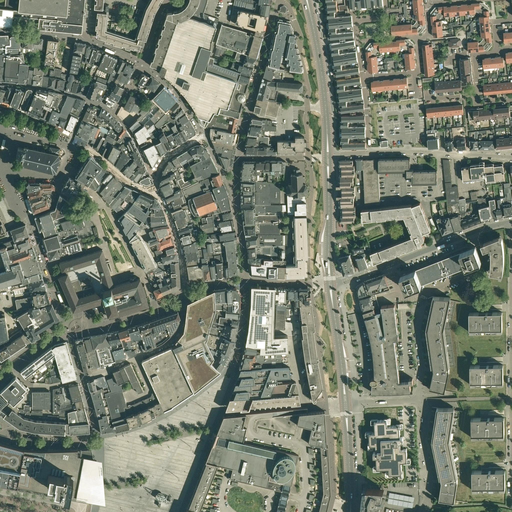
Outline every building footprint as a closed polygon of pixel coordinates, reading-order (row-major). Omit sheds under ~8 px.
[(5,0),(5,3),(5,5),(0,5),(0,4),(0,25),(6,27),(8,25),(14,26),(15,18),(39,20),(38,28),(82,33),(84,0),(5,0)] [(94,0),(94,9),(102,10),(103,0),(94,0)] [(149,0),(147,4),(145,9),(135,39),(106,30),(108,13),(99,12),(96,37),(105,40),(105,41),(129,49),(130,48),(139,51),(140,47),(140,46),(141,44),(143,45),(144,40),(146,41),(155,12),(161,0),(149,0)] [(181,9),(177,11),(174,12),(173,11),(173,12),(170,12),(167,13),(154,52),(150,65),(158,68),(160,68),(161,65),(162,64),(162,62),(164,56),(176,21),(181,20),(185,19),(189,16),(192,14),(195,11),(198,5),(199,0),(188,0),(189,0),(188,3),(187,3),(184,7),(185,7),(182,10),(181,9)] [(234,0),(233,7),(268,15),(268,13),(268,14),(268,13),(268,11),(269,11),(268,11),(269,9),(270,3),(270,2),(270,1),(270,0),(234,0)] [(326,4),(326,5),(326,7),(326,12),(328,12),(328,18),(327,18),(328,28),(329,28),(330,34),(328,34),(329,39),(339,38),(340,38),(344,38),(345,38),(354,37),(354,36),(354,35),(354,31),(349,32),(347,32),(343,32),(340,33),(337,33),(336,27),(339,27),(344,26),(346,26),(348,26),(353,26),(352,16),(351,16),(349,16),(348,7),(347,0),(344,0),(345,5),(339,5),(339,11),(345,10),(346,14),(346,16),(343,16),(338,17),(335,17),(335,11),(336,11),(338,11),(337,6),(337,4),(336,3),(334,3),(334,1),(327,1),(327,4),(326,4)] [(361,0),(356,1),(355,0),(350,0),(351,10),(356,9),(356,8),(362,8),(362,9),(367,8),(366,0),(361,0)] [(366,0),(367,8),(372,8),(372,7),(378,6),(378,7),(384,7),(382,0),(366,0)] [(478,3),(475,3),(476,13),(476,12),(478,12),(479,13),(486,5),(483,3),(480,3),(478,3)] [(489,7),(486,5),(479,13),(481,14),(481,16),(480,16),(480,17),(489,16),(489,13),(489,12),(489,11),(489,7)] [(445,16),(444,6),(435,7),(433,10),(441,17),(443,15),(445,15),(445,16)] [(262,32),(263,29),(264,29),(268,16),(268,15),(233,7),(230,22),(255,30),(262,32)] [(431,12),(432,21),(442,20),(440,20),(440,18),(441,17),(433,10),(431,12)] [(165,75),(172,82),(174,83),(176,85),(183,93),(185,96),(191,105),(193,107),(198,116),(201,117),(202,118),(202,119),(203,120),(203,121),(204,122),(205,122),(203,126),(205,127),(212,116),(214,112),(219,113),(221,106),(240,111),(242,103),(242,100),(243,99),(243,98),(244,98),(244,97),(244,96),(243,95),(245,92),(247,84),(229,78),(207,70),(203,69),(210,48),(211,41),(219,19),(200,13),(195,11),(192,14),(189,16),(185,19),(181,20),(176,21),(164,56),(162,62),(162,64),(161,65),(160,68),(159,71),(165,75)] [(416,21),(415,23),(424,30),(426,27),(425,24),(425,19),(415,20),(416,19),(416,21)] [(289,70),(301,71),(302,65),(300,65),(301,59),(298,58),(299,53),(296,52),(297,47),(295,46),(296,41),(295,38),(294,37),(294,35),(291,34),(292,29),(290,23),(288,22),(278,20),(276,26),(277,26),(277,27),(276,31),(275,31),(274,34),(273,41),(271,47),(270,47),(269,55),(268,59),(269,59),(268,65),(278,68),(280,61),(290,64),(289,70)] [(412,24),(413,34),(419,33),(422,33),(424,30),(415,23),(414,25),(412,25),(412,24)] [(262,37),(261,36),(262,32),(255,30),(254,33),(250,32),(250,33),(223,25),(222,24),(216,44),(217,44),(226,47),(256,58),(257,55),(256,54),(260,40),(261,40),(262,37)] [(0,80),(6,81),(24,83),(26,83),(28,64),(24,64),(24,60),(23,57),(23,56),(23,54),(22,53),(22,52),(21,51),(20,51),(20,42),(19,42),(18,37),(17,37),(17,36),(11,36),(10,37),(9,36),(8,36),(8,35),(0,35),(0,80)] [(492,39),(491,36),(482,37),(483,37),(483,39),(482,41),(490,47),(492,45),(492,41),(492,39)] [(23,37),(18,37),(19,42),(20,42),(20,51),(21,51),(22,52),(26,52),(31,52),(31,48),(32,48),(32,38),(23,37)] [(35,48),(35,47),(37,47),(37,49),(41,49),(43,39),(36,38),(33,38),(32,38),(32,48),(31,48),(31,52),(35,52),(35,48)] [(459,38),(450,39),(451,41),(449,41),(449,46),(451,46),(451,47),(460,47),(460,45),(462,45),(461,40),(459,40),(459,38)] [(58,41),(54,40),(48,39),(46,53),(44,66),(54,67),(55,58),(58,41)] [(403,40),(400,40),(401,50),(401,48),(403,48),(404,50),(411,41),(408,39),(405,39),(403,40)] [(360,72),(359,67),(342,70),(341,64),(358,61),(356,51),(340,53),(339,48),(356,45),(355,43),(355,41),(355,40),(330,44),(330,49),(332,49),(333,55),(331,55),(333,65),(334,65),(335,71),(334,71),(335,76),(342,75),(352,74),(360,72)] [(414,44),(411,41),(404,50),(406,51),(406,53),(405,53),(415,52),(414,49),(414,47),(414,44)] [(482,51),(484,50),(488,50),(490,47),(482,41),(481,42),(478,42),(478,41),(479,51),(482,51)] [(86,44),(75,42),(73,51),(69,72),(78,75),(81,63),(82,62),(83,57),(86,45),(86,44)] [(371,43),(368,46),(377,52),(378,51),(380,50),(380,52),(379,42),(371,43)] [(220,53),(224,55),(226,48),(217,44),(216,48),(217,48),(215,55),(219,56),(220,53)] [(83,57),(82,62),(84,63),(85,62),(87,63),(88,61),(92,47),(86,45),(83,57)] [(366,48),(367,57),(377,56),(376,56),(375,54),(377,52),(368,46),(366,48)] [(91,62),(90,64),(93,64),(94,60),(98,49),(97,48),(96,48),(93,47),(92,47),(88,61),(91,62)] [(96,64),(99,65),(100,62),(104,53),(104,52),(100,50),(98,49),(94,60),(93,64),(95,65),(96,64)] [(100,62),(99,65),(98,66),(112,72),(116,62),(118,58),(115,56),(104,52),(104,53),(100,62)] [(256,59),(246,55),(238,52),(237,55),(236,60),(253,67),(256,59)] [(229,78),(247,84),(248,84),(247,83),(248,82),(247,82),(249,76),(250,76),(240,72),(224,66),(213,63),(213,58),(210,56),(208,62),(207,70),(229,78)] [(462,80),(461,80),(462,86),(473,84),(471,57),(466,58),(466,59),(460,60),(462,80)] [(110,80),(114,82),(125,62),(119,59),(118,58),(116,62),(112,72),(107,82),(108,83),(110,80)] [(121,82),(130,65),(130,64),(129,64),(125,62),(120,72),(114,82),(117,84),(118,82),(120,83),(121,82)] [(233,62),(232,65),(250,71),(250,70),(252,71),(253,67),(243,64),(242,66),(233,62)] [(225,63),(224,66),(240,72),(250,76),(251,73),(250,72),(250,71),(232,65),(232,66),(225,63)] [(130,65),(121,82),(126,84),(134,69),(134,68),(134,66),(133,66),(130,65)] [(266,65),(264,70),(262,78),(266,79),(271,80),(283,81),(284,69),(278,68),(268,65),(266,65)] [(42,85),(44,69),(44,67),(34,66),(33,75),(32,84),(35,84),(42,85)] [(60,73),(60,72),(61,69),(54,68),(54,71),(50,70),(49,76),(48,86),(54,87),(56,77),(50,77),(51,75),(53,76),(54,75),(54,72),(60,73)] [(57,74),(56,77),(54,87),(62,89),(64,88),(67,72),(61,72),(61,75),(57,74)] [(141,74),(137,82),(139,83),(137,87),(141,90),(149,77),(149,76),(147,75),(146,75),(145,75),(143,73),(141,74)] [(65,90),(71,91),(73,82),(74,79),(75,75),(73,74),(69,74),(67,81),(65,90)] [(80,77),(75,75),(74,79),(73,82),(71,91),(76,93),(78,84),(79,82),(80,77)] [(144,89),(146,91),(155,79),(154,79),(155,78),(154,78),(151,76),(151,75),(150,76),(151,76),(150,77),(145,84),(142,88),(144,89)] [(344,84),(361,82),(361,77),(353,78),(343,79),(335,80),(336,85),(337,85),(338,91),(337,91),(338,101),(340,101),(340,107),(339,107),(340,112),(349,111),(357,110),(365,109),(364,104),(347,106),(347,100),(363,98),(362,88),(345,90),(344,84)] [(301,84),(272,81),(266,79),(262,78),(260,86),(269,88),(276,89),(278,89),(301,91),(301,84)] [(86,96),(91,84),(92,81),(90,80),(86,79),(84,85),(80,83),(76,93),(84,95),(86,96)] [(156,79),(155,79),(146,91),(149,92),(148,94),(151,96),(155,92),(154,91),(155,89),(159,84),(160,83),(160,82),(157,80),(156,80),(155,80),(156,79)] [(117,84),(114,82),(110,80),(108,83),(109,83),(107,88),(120,95),(124,88),(119,85),(117,84)] [(86,96),(87,96),(94,99),(94,98),(100,101),(103,94),(105,88),(106,87),(106,85),(97,81),(96,83),(94,82),(91,84),(86,96)] [(15,86),(15,87),(15,89),(10,103),(18,107),(26,88),(15,86)] [(276,89),(269,88),(260,86),(256,98),(267,100),(275,101),(278,89),(276,89)] [(14,89),(7,87),(2,101),(9,103),(14,89)] [(120,95),(107,88),(106,87),(105,88),(110,91),(110,92),(108,91),(107,92),(106,91),(104,94),(117,101),(120,95)] [(18,107),(24,110),(25,110),(34,89),(26,88),(18,107)] [(164,88),(159,92),(147,106),(144,108),(139,112),(141,115),(147,122),(150,120),(154,123),(174,103),(176,101),(171,96),(169,93),(164,88)] [(39,116),(43,104),(48,91),(36,89),(27,111),(30,112),(29,113),(36,116),(36,115),(39,116)] [(47,120),(52,107),(54,101),(58,93),(48,91),(43,104),(44,104),(39,116),(47,120)] [(55,123),(56,123),(67,95),(58,93),(54,101),(52,107),(47,120),(55,123)] [(117,101),(104,94),(103,94),(100,101),(104,102),(112,107),(114,107),(117,101)] [(67,95),(56,123),(64,127),(69,113),(70,113),(70,112),(76,98),(67,95)] [(130,126),(139,117),(141,115),(139,112),(144,108),(147,106),(136,97),(130,95),(123,108),(120,115),(130,126)] [(81,111),(85,101),(76,98),(70,112),(70,113),(79,116),(81,111)] [(276,117),(278,109),(279,102),(275,101),(267,100),(267,101),(256,99),(253,113),(257,114),(264,116),(265,114),(272,116),(276,117)] [(170,117),(172,116),(174,112),(181,106),(177,101),(174,104),(159,120),(162,123),(168,116),(170,117)] [(511,105),(468,109),(469,120),(510,116),(510,110),(511,109),(511,137),(497,139),(497,145),(496,145),(496,150),(498,150),(501,150),(511,148),(511,105)] [(94,126),(98,118),(101,109),(94,106),(93,108),(88,106),(76,132),(77,133),(77,132),(81,134),(80,136),(88,140),(94,126)] [(176,119),(178,118),(185,113),(181,106),(174,112),(172,116),(170,117),(169,118),(170,121),(171,122),(173,121),(175,120),(176,119)] [(217,115),(216,117),(232,121),(231,122),(237,123),(238,118),(240,111),(221,106),(219,113),(224,114),(223,116),(217,115)] [(110,115),(108,113),(108,112),(102,108),(101,109),(98,118),(104,121),(109,125),(112,128),(113,127),(117,121),(110,115)] [(79,116),(70,113),(64,128),(71,131),(73,130),(76,124),(79,116)] [(178,118),(183,126),(190,121),(185,113),(178,118)] [(142,126),(144,125),(147,122),(141,115),(139,117),(130,126),(129,127),(133,133),(134,132),(142,126)] [(341,148),(366,148),(366,142),(349,143),(349,137),(366,137),(365,126),(349,126),(348,121),(365,121),(365,115),(357,115),(349,115),(340,115),(340,121),(341,121),(341,127),(340,127),(340,137),(342,137),(342,143),(341,143),(341,148)] [(216,117),(212,116),(205,127),(210,128),(210,129),(210,130),(210,132),(211,127),(235,133),(237,123),(231,122),(232,121),(216,117)] [(94,126),(88,140),(94,143),(100,128),(103,120),(98,118),(94,126)] [(178,118),(176,119),(175,120),(173,121),(178,131),(183,140),(188,138),(189,137),(184,129),(183,126),(178,118)] [(261,125),(271,126),(271,121),(262,120),(256,118),(252,118),(251,118),(250,123),(250,124),(261,125)] [(119,131),(123,126),(117,121),(113,127),(119,131)] [(173,121),(171,122),(170,121),(166,123),(171,133),(173,135),(178,144),(183,140),(178,131),(173,121)] [(195,131),(190,122),(183,126),(184,129),(189,137),(195,134),(195,131)] [(161,127),(163,130),(172,147),(177,144),(178,144),(173,135),(171,133),(166,123),(162,126),(161,127)] [(143,132),(136,138),(139,143),(148,138),(149,138),(149,137),(148,137),(146,134),(149,133),(156,129),(154,124),(143,132)] [(249,126),(248,129),(264,131),(267,132),(267,131),(276,131),(276,127),(271,126),(261,125),(250,124),(249,126)] [(146,127),(144,125),(142,126),(134,132),(136,138),(143,132),(142,130),(146,127)] [(126,130),(123,126),(119,131),(118,132),(117,134),(120,137),(126,130)] [(172,147),(163,130),(161,127),(156,130),(158,134),(163,142),(166,148),(167,150),(172,147)] [(210,138),(211,138),(216,139),(221,140),(221,141),(233,144),(235,133),(211,127),(210,132),(210,133),(210,134),(210,135),(210,137),(210,138)] [(110,128),(106,134),(99,152),(105,157),(113,139),(117,134),(110,128)] [(149,133),(151,137),(153,142),(154,143),(158,151),(160,156),(160,155),(162,153),(163,153),(165,151),(165,152),(167,150),(166,148),(163,142),(158,134),(156,130),(156,129),(149,133)] [(427,130),(427,139),(428,149),(439,148),(438,138),(434,139),(434,132),(438,132),(437,129),(427,130)] [(96,150),(99,152),(106,134),(99,130),(94,143),(93,145),(93,147),(96,150)] [(126,130),(120,137),(119,138),(117,141),(120,144),(123,141),(124,143),(125,142),(131,137),(126,130)] [(445,141),(446,147),(446,150),(453,150),(452,147),(454,147),(453,143),(452,140),(454,140),(453,134),(451,134),(451,139),(449,139),(449,140),(445,141)] [(247,135),(245,144),(267,145),(268,137),(263,137),(247,135)] [(295,150),(304,150),(306,145),(306,141),(304,141),(304,136),(295,136),(295,141),(277,141),(277,146),(277,154),(295,154),(295,150)] [(137,163),(140,166),(141,167),(144,164),(140,156),(133,142),(131,137),(125,142),(129,149),(132,156),(132,157),(133,159),(137,163)] [(148,138),(139,143),(141,148),(149,144),(153,142),(151,137),(149,138),(148,138)] [(232,149),(233,144),(221,141),(221,140),(216,139),(211,138),(211,139),(214,145),(217,146),(232,149)] [(105,157),(109,160),(117,146),(114,145),(116,141),(113,139),(105,157)] [(120,147),(122,149),(121,150),(114,164),(120,170),(131,157),(132,157),(132,156),(129,149),(125,142),(124,143),(121,145),(120,147)] [(158,151),(154,143),(142,149),(151,167),(152,167),(153,167),(154,166),(154,165),(155,163),(156,161),(157,160),(158,158),(159,158),(159,157),(160,156),(158,151)] [(197,156),(200,156),(205,148),(205,147),(202,146),(200,145),(197,145),(196,145),(197,156)] [(216,151),(218,155),(230,157),(232,149),(217,146),(214,145),(214,146),(216,151)] [(244,152),(245,154),(246,154),(249,154),(254,154),(256,154),(257,148),(258,148),(258,147),(259,147),(260,145),(245,145),(244,152)] [(59,154),(58,153),(59,150),(60,149),(59,149),(50,147),(49,147),(49,148),(48,152),(44,152),(44,150),(43,150),(43,151),(37,150),(38,149),(37,148),(36,150),(33,149),(34,148),(33,147),(32,149),(28,148),(28,146),(27,146),(27,148),(24,147),(24,149),(18,148),(17,155),(23,156),(23,158),(22,164),(20,165),(21,166),(22,165),(30,167),(30,169),(31,169),(31,167),(39,169),(39,171),(40,171),(40,169),(48,171),(47,173),(48,173),(49,172),(52,172),(53,174),(54,174),(53,172),(55,171),(56,172),(57,172),(56,171),(57,165),(59,166),(59,165),(57,164),(59,159),(60,159),(60,158),(59,158),(58,155),(59,154)] [(117,146),(109,160),(113,163),(120,149),(117,146)] [(262,146),(262,148),(258,148),(257,148),(256,154),(257,154),(262,154),(266,154),(266,146),(262,146)] [(276,150),(276,149),(273,149),(273,147),(269,147),(269,146),(266,146),(266,154),(267,154),(270,154),(275,154),(276,154),(276,150)] [(205,148),(200,156),(201,159),(210,154),(209,153),(206,148),(205,148)] [(210,154),(201,159),(196,161),(194,157),(189,149),(177,156),(184,169),(186,172),(191,169),(189,166),(190,165),(193,171),(192,172),(193,174),(194,174),(195,176),(192,178),(194,182),(218,171),(213,161),(210,154)] [(230,158),(230,157),(218,155),(223,168),(224,168),(225,169),(227,168),(228,168),(228,167),(230,158)] [(97,190),(100,192),(106,185),(113,176),(102,167),(99,171),(98,170),(101,166),(90,157),(90,156),(89,156),(89,157),(88,157),(76,176),(86,183),(86,184),(95,189),(99,183),(100,184),(97,190)] [(184,169),(177,156),(172,159),(178,169),(180,172),(181,174),(186,172),(184,169)] [(121,170),(128,176),(134,169),(137,168),(140,166),(137,163),(133,159),(132,157),(121,170)] [(173,175),(174,177),(176,177),(179,183),(181,188),(191,183),(189,179),(184,182),(181,177),(176,167),(171,159),(170,160),(168,162),(166,164),(165,166),(164,166),(163,168),(162,171),(161,173),(161,176),(160,177),(160,178),(172,172),(173,175)] [(363,160),(364,180),(365,204),(380,204),(377,159),(363,160)] [(407,176),(413,176),(414,182),(437,181),(437,173),(437,170),(414,171),(414,169),(410,169),(410,159),(379,159),(379,170),(407,170),(407,176)] [(353,181),(353,179),(353,176),(355,176),(355,172),(355,171),(355,165),(353,165),(353,162),(353,160),(340,160),(340,161),(339,160),(339,166),(340,166),(340,176),(339,176),(339,185),(336,185),(337,188),(338,188),(341,188),(341,195),(337,195),(337,198),(339,198),(339,206),(341,206),(341,217),(340,217),(340,222),(342,222),(352,222),(352,220),(354,220),(354,217),(356,217),(356,206),(354,206),(354,203),(354,202),(354,197),(355,197),(355,186),(354,186),(353,181)] [(364,180),(363,160),(356,160),(356,169),(359,169),(360,180),(364,180)] [(446,187),(452,187),(449,160),(443,160),(446,187)] [(257,176),(257,175),(259,175),(259,174),(260,174),(260,171),(264,171),(264,161),(259,161),(258,161),(256,161),(255,161),(254,169),(257,169),(257,176)] [(282,161),(276,161),(277,176),(279,176),(279,170),(282,170),(282,172),(284,173),(285,161),(282,161)] [(471,166),(471,165),(471,166),(469,166),(469,168),(467,168),(467,166),(464,167),(465,168),(463,168),(462,167),(463,173),(464,173),(464,174),(463,175),(463,181),(486,178),(487,182),(505,180),(504,173),(502,173),(502,172),(504,171),(503,164),(503,165),(499,166),(498,164),(498,166),(494,166),(494,163),(494,165),(489,165),(489,164),(489,166),(485,166),(485,164),(482,165),(482,166),(480,166),(480,162),(480,165),(476,166),(476,164),(475,164),(476,166),(471,166)] [(149,173),(144,164),(141,167),(140,166),(137,168),(134,169),(128,176),(133,180),(136,181),(142,184),(146,185),(153,183),(149,173)] [(240,172),(240,173),(251,175),(251,174),(257,176),(257,169),(254,169),(252,168),(241,166),(241,167),(240,172)] [(287,214),(295,214),(294,209),(297,209),(297,203),(305,202),(305,195),(306,195),(306,194),(307,192),(308,193),(308,192),(307,186),(308,186),(308,185),(307,186),(305,184),(306,183),(305,183),(304,184),(304,176),(302,176),(302,174),(299,174),(299,169),(294,169),(294,174),(291,174),(291,183),(289,183),(289,184),(288,184),(288,185),(286,187),(286,186),(285,187),(286,187),(286,193),(288,195),(288,196),(289,195),(289,196),(287,196),(287,205),(287,214)] [(174,177),(173,175),(172,172),(160,178),(160,180),(160,184),(159,184),(160,184),(174,177)] [(221,177),(219,172),(215,173),(216,174),(213,175),(212,174),(207,176),(207,177),(182,188),(186,198),(200,192),(204,190),(202,185),(211,182),(212,183),(222,179),(221,177)] [(240,180),(243,180),(257,181),(257,176),(251,174),(251,175),(240,173),(240,180)] [(70,178),(65,185),(62,190),(68,194),(73,197),(76,193),(78,190),(81,191),(83,191),(84,189),(84,187),(86,184),(86,183),(76,176),(75,177),(73,180),(70,178)] [(113,176),(106,185),(100,192),(103,195),(102,196),(109,204),(113,199),(115,196),(116,195),(124,184),(121,182),(121,183),(114,177),(113,176)] [(172,186),(173,187),(179,184),(178,183),(179,183),(176,177),(160,185),(159,186),(162,191),(168,188),(172,186)] [(204,190),(223,183),(222,179),(212,183),(211,182),(202,185),(204,190)] [(275,182),(271,182),(268,182),(257,181),(243,180),(240,180),(241,189),(275,189),(275,184),(275,182)] [(34,190),(40,189),(40,183),(28,183),(26,185),(27,192),(34,190)] [(220,211),(227,209),(231,208),(228,196),(228,194),(227,193),(226,191),(225,188),(225,187),(224,187),(223,184),(224,184),(223,183),(205,191),(206,192),(189,199),(189,200),(189,202),(189,204),(189,205),(190,207),(190,208),(191,210),(191,211),(193,213),(194,214),(195,216),(200,214),(208,212),(208,214),(214,212),(220,211)] [(501,198),(501,200),(501,205),(502,205),(504,217),(511,214),(511,203),(510,189),(510,188),(510,187),(509,183),(504,183),(506,198),(501,198)] [(162,191),(164,196),(179,189),(181,188),(179,184),(173,187),(172,186),(168,188),(162,191)] [(280,184),(275,184),(275,189),(241,189),(241,198),(270,198),(270,203),(280,203),(280,184)] [(132,188),(124,185),(116,195),(115,196),(113,199),(109,204),(114,210),(121,202),(124,199),(132,188)] [(458,186),(452,187),(446,187),(447,196),(459,195),(458,186)] [(55,192),(55,189),(41,190),(40,189),(27,192),(28,198),(42,195),(43,195),(47,194),(55,192)] [(121,209),(125,212),(131,205),(140,192),(133,189),(124,199),(121,202),(122,202),(115,210),(116,212),(121,209)] [(181,189),(179,189),(164,196),(167,202),(184,195),(182,192),(181,189)] [(472,202),(478,201),(478,198),(477,198),(475,191),(470,192),(472,202)] [(42,195),(29,199),(31,205),(45,200),(47,200),(48,199),(52,198),(56,197),(55,192),(47,194),(43,195),(42,195)] [(146,216),(147,215),(148,214),(149,210),(147,209),(150,204),(153,198),(141,192),(131,205),(125,212),(124,212),(125,213),(122,216),(122,215),(121,216),(122,216),(121,217),(118,219),(120,221),(123,227),(122,227),(126,234),(127,233),(130,238),(135,232),(136,231),(142,223),(144,219),(146,216)] [(59,196),(55,210),(36,217),(35,217),(40,231),(40,230),(40,231),(43,230),(43,229),(55,225),(78,216),(77,214),(77,213),(76,213),(76,212),(75,212),(74,211),(74,210),(74,209),(73,209),(73,208),(72,208),(71,208),(71,209),(70,209),(69,209),(69,208),(68,208),(68,207),(69,206),(68,205),(69,203),(61,195),(60,195),(59,196)] [(180,203),(180,204),(186,201),(184,195),(167,202),(169,207),(180,203)] [(462,222),(461,214),(459,199),(459,195),(447,196),(448,212),(450,217),(454,231),(464,228),(462,222)] [(478,198),(478,201),(478,202),(480,215),(482,221),(484,221),(484,220),(486,219),(486,220),(489,220),(488,218),(491,217),(491,215),(490,210),(489,201),(489,199),(488,199),(488,198),(489,198),(489,197),(487,196),(485,199),(483,199),(483,197),(481,197),(481,198),(478,198)] [(55,200),(56,197),(52,198),(48,199),(47,200),(45,200),(31,205),(33,213),(49,208),(51,206),(50,202),(55,200)] [(154,208),(162,207),(161,206),(161,205),(161,204),(160,204),(160,203),(160,202),(159,202),(157,199),(156,200),(155,199),(154,198),(154,199),(153,198),(150,206),(151,207),(151,206),(154,208)] [(482,221),(480,215),(479,212),(473,214),(472,213),(471,210),(466,212),(466,204),(465,200),(465,198),(459,199),(461,214),(462,222),(464,228),(465,228),(470,226),(476,224),(477,223),(478,223),(480,222),(482,221)] [(495,199),(490,200),(491,211),(492,214),(493,217),(494,218),(498,218),(498,217),(497,211),(496,208),(495,199)] [(186,201),(180,204),(170,208),(172,213),(181,210),(188,207),(187,204),(186,201)] [(294,209),(295,214),(306,214),(305,202),(297,203),(297,209),(294,209)] [(431,230),(428,221),(420,202),(412,205),(412,204),(362,210),(363,220),(404,216),(413,236),(371,253),(373,264),(389,258),(389,257),(396,255),(422,244),(421,241),(422,241),(423,240),(424,240),(424,239),(425,239),(425,238),(425,237),(424,237),(425,236),(426,237),(427,237),(429,236),(427,231),(431,230)] [(258,215),(265,215),(279,215),(279,211),(282,211),(278,211),(278,209),(273,209),(273,205),(265,205),(254,205),(242,205),(241,205),(241,206),(242,215),(258,215)] [(150,214),(148,214),(147,215),(165,215),(162,207),(154,208),(154,209),(151,209),(151,214),(150,214)] [(191,213),(188,207),(181,210),(172,213),(174,219),(188,214),(191,213)] [(207,223),(210,222),(215,221),(216,221),(218,221),(232,218),(231,209),(220,211),(214,212),(208,214),(208,217),(201,218),(202,224),(207,223)] [(439,211),(439,212),(440,215),(439,215),(440,218),(437,219),(437,217),(435,218),(439,229),(441,229),(442,232),(442,233),(443,234),(444,234),(446,233),(448,232),(449,232),(450,233),(452,232),(452,231),(452,230),(453,230),(449,217),(444,218),(442,210),(439,211)] [(194,222),(193,219),(191,213),(188,214),(174,219),(177,228),(188,224),(194,222)] [(81,215),(78,216),(55,225),(43,229),(43,230),(40,231),(42,237),(58,232),(64,230),(65,230),(66,229),(68,229),(69,229),(70,229),(73,228),(73,226),(74,225),(75,224),(74,221),(76,221),(75,220),(80,219),(82,218),(81,215)] [(165,215),(147,215),(146,216),(144,219),(142,223),(136,231),(140,235),(141,234),(141,232),(140,232),(145,224),(148,228),(150,226),(154,226),(168,224),(165,215)] [(243,219),(243,225),(248,224),(248,226),(262,226),(262,227),(265,227),(280,227),(280,215),(279,215),(265,215),(258,215),(242,215),(243,219)] [(304,258),(305,258),(308,258),(307,255),(306,216),(294,216),(296,258),(297,265),(292,265),(285,265),(286,277),(304,276),(306,274),(306,268),(306,265),(307,265),(307,262),(304,261),(304,258)] [(75,229),(76,228),(77,230),(85,227),(84,224),(82,218),(80,219),(75,220),(76,221),(74,221),(75,224),(74,225),(75,228),(75,229)] [(202,224),(200,224),(200,229),(201,229),(210,227),(213,227),(221,225),(233,223),(232,218),(218,221),(216,221),(215,221),(210,222),(207,223),(202,224)] [(196,228),(195,225),(194,222),(188,224),(177,228),(177,229),(179,234),(196,228)] [(233,223),(221,225),(213,227),(210,227),(201,229),(202,233),(234,228),(233,223)] [(21,238),(24,237),(29,235),(25,224),(25,225),(11,230),(5,232),(6,236),(10,235),(11,238),(14,237),(14,238),(3,243),(2,243),(3,246),(22,240),(21,238)] [(182,244),(182,245),(193,242),(202,240),(200,229),(200,224),(198,225),(195,225),(196,228),(179,234),(181,240),(182,244)] [(243,225),(245,234),(261,234),(280,234),(280,227),(265,227),(262,227),(262,226),(248,226),(248,224),(243,225)] [(43,240),(44,244),(60,239),(69,236),(73,234),(74,234),(73,231),(73,229),(75,228),(74,225),(73,226),(73,228),(70,229),(69,229),(68,229),(66,229),(65,230),(64,230),(58,232),(42,237),(43,240)] [(159,226),(157,227),(153,228),(154,230),(149,232),(150,235),(152,238),(156,236),(157,238),(158,240),(171,234),(168,225),(159,226)] [(222,233),(219,234),(219,232),(208,234),(209,238),(235,234),(234,229),(222,231),(222,233)] [(146,272),(150,269),(157,266),(142,238),(140,239),(138,236),(140,235),(137,232),(136,231),(130,238),(129,239),(129,240),(130,240),(131,240),(132,240),(133,242),(131,243),(146,272)] [(174,244),(171,234),(158,240),(157,238),(148,241),(149,243),(151,246),(156,243),(157,246),(152,248),(154,251),(155,251),(174,244)] [(209,238),(206,238),(207,239),(203,240),(203,244),(205,243),(208,243),(212,243),(222,241),(234,239),(236,239),(235,234),(209,238)] [(247,247),(259,245),(260,245),(268,245),(277,245),(280,245),(287,245),(288,235),(280,234),(261,234),(245,234),(247,247)] [(0,248),(5,266),(7,270),(0,272),(0,285),(4,284),(23,279),(23,281),(42,277),(37,261),(37,260),(37,259),(36,258),(33,247),(29,235),(24,237),(24,239),(22,240),(3,246),(0,247),(0,248),(0,249),(0,248)] [(77,236),(68,239),(68,237),(69,237),(69,236),(60,239),(44,244),(46,251),(66,245),(66,244),(79,240),(77,236)] [(490,269),(490,273),(502,276),(503,273),(503,271),(503,268),(504,266),(504,263),(504,261),(504,257),(504,255),(504,252),(503,250),(503,247),(503,245),(503,243),(502,239),(500,239),(500,237),(481,244),(483,251),(491,248),(491,249),(490,249),(489,250),(489,251),(490,251),(490,252),(491,252),(491,253),(491,259),(491,265),(491,266),(490,266),(489,266),(489,267),(489,268),(490,268),(490,269)] [(212,243),(213,255),(218,255),(218,256),(220,255),(221,261),(222,261),(227,261),(228,275),(229,275),(235,274),(237,271),(235,252),(235,247),(234,239),(222,241),(212,243)] [(200,249),(202,249),(203,248),(202,244),(202,240),(193,242),(182,245),(183,245),(184,253),(200,249)] [(78,251),(82,250),(79,242),(76,244),(66,246),(68,254),(72,253),(76,252),(76,251),(77,251),(78,251)] [(204,257),(201,258),(202,263),(205,280),(210,279),(205,243),(203,244),(202,244),(203,248),(202,249),(204,257)] [(208,243),(205,243),(210,279),(211,278),(217,277),(213,255),(212,243),(208,243)] [(176,252),(174,244),(155,251),(157,255),(163,253),(162,251),(165,251),(166,254),(176,252)] [(353,248),(351,248),(352,253),(352,254),(357,252),(358,258),(356,259),(359,270),(360,270),(363,269),(365,269),(368,267),(368,266),(366,261),(367,261),(370,252),(368,244),(353,248)] [(65,255),(64,251),(63,246),(60,247),(47,251),(49,259),(62,256),(63,255),(64,255),(65,255)] [(407,291),(411,289),(418,286),(422,285),(423,284),(423,285),(424,284),(430,281),(430,282),(432,281),(431,281),(466,267),(481,262),(477,251),(477,250),(477,249),(477,250),(475,247),(476,247),(475,246),(460,253),(416,270),(400,276),(401,276),(407,291)] [(106,263),(106,262),(106,261),(104,255),(102,249),(59,263),(62,272),(63,271),(64,274),(59,277),(73,311),(98,303),(98,304),(99,303),(100,302),(101,302),(102,302),(104,308),(105,310),(106,312),(107,315),(108,315),(109,315),(109,316),(109,317),(148,305),(147,301),(145,296),(148,296),(146,289),(144,284),(142,285),(140,278),(136,279),(136,277),(130,278),(131,281),(114,286),(110,273),(107,264),(106,264),(106,263),(107,263),(106,263)] [(204,257),(202,249),(200,249),(184,253),(185,257),(186,260),(201,258),(204,257)] [(248,258),(260,258),(264,258),(269,258),(277,259),(277,249),(272,249),(259,249),(255,249),(254,249),(254,251),(247,251),(248,257),(248,258)] [(260,264),(248,263),(248,264),(249,267),(249,268),(250,272),(249,272),(249,273),(250,273),(251,274),(251,275),(252,275),(256,275),(257,275),(257,276),(257,275),(259,275),(258,276),(259,276),(260,276),(260,275),(263,276),(265,276),(266,276),(266,277),(267,277),(268,277),(268,276),(275,277),(276,277),(277,277),(278,277),(281,277),(282,277),(283,277),(285,277),(285,259),(284,259),(285,250),(279,250),(279,259),(277,259),(269,258),(264,258),(263,262),(260,262),(260,264)] [(157,257),(159,265),(164,264),(178,261),(178,260),(176,252),(166,254),(163,255),(158,257),(157,257)] [(223,276),(222,261),(221,261),(220,255),(218,256),(218,255),(213,255),(217,277),(223,276)] [(339,258),(344,275),(355,272),(349,255),(339,258)] [(178,261),(164,264),(165,271),(179,269),(178,261)] [(205,280),(202,263),(198,264),(198,263),(188,265),(186,265),(187,267),(188,272),(189,282),(192,282),(192,281),(198,280),(198,281),(204,280),(205,280)] [(171,290),(166,278),(165,275),(166,275),(165,271),(164,264),(159,265),(157,267),(153,269),(154,271),(157,280),(163,294),(171,290)] [(165,275),(166,278),(168,278),(169,279),(170,278),(172,277),(179,276),(179,270),(179,269),(165,271),(166,275),(165,275)] [(148,274),(147,274),(150,281),(156,296),(156,297),(157,296),(162,294),(163,294),(157,280),(154,271),(148,274)] [(388,286),(384,274),(379,276),(375,278),(370,279),(374,288),(378,287),(378,288),(383,287),(383,288),(388,286)] [(180,286),(179,276),(172,277),(170,278),(169,279),(168,278),(166,278),(171,290),(180,286)] [(46,289),(42,277),(23,281),(20,282),(21,285),(21,289),(14,290),(15,294),(31,292),(46,289)] [(368,292),(369,295),(371,295),(372,295),(371,290),(374,288),(370,279),(365,281),(368,292)] [(359,297),(368,294),(364,282),(361,283),(359,285),(358,285),(357,286),(358,287),(357,290),(358,293),(358,296),(359,297)] [(288,336),(273,336),(274,312),(274,308),(274,305),(275,288),(274,288),(268,288),(268,287),(267,288),(267,287),(266,287),(266,288),(260,287),(257,287),(254,287),(253,287),(252,287),(252,288),(251,288),(251,289),(251,299),(250,304),(251,304),(250,304),(251,304),(250,312),(250,313),(249,320),(249,321),(248,329),(248,330),(247,336),(246,338),(247,338),(246,344),(245,343),(245,344),(246,344),(255,346),(260,346),(260,352),(264,353),(281,352),(288,352),(288,336)] [(310,300),(309,291),(310,291),(310,290),(310,289),(310,288),(309,288),(309,287),(307,288),(298,288),(299,311),(299,315),(299,317),(300,319),(301,319),(302,323),(313,321),(310,300)] [(226,288),(214,290),(215,309),(239,311),(240,296),(239,293),(237,290),(235,288),(232,288),(231,288),(226,288)] [(286,298),(286,288),(276,288),(275,288),(274,305),(274,308),(274,312),(276,312),(275,329),(284,329),(285,317),(286,309),(286,307),(286,298)] [(296,311),(299,311),(298,288),(286,288),(286,298),(286,307),(286,309),(285,317),(289,317),(289,308),(294,308),(294,313),(296,313),(296,311)] [(50,303),(46,289),(31,292),(32,297),(16,300),(17,308),(50,303)] [(208,335),(208,333),(208,331),(210,326),(211,321),(213,315),(215,309),(214,290),(208,294),(207,293),(194,301),(187,305),(185,330),(175,343),(172,345),(173,347),(188,381),(192,389),(192,390),(193,391),(193,392),(194,392),(199,388),(204,384),(204,383),(209,380),(210,379),(214,376),(215,375),(220,371),(220,370),(213,364),(210,362),(214,358),(211,351),(207,344),(206,340),(207,339),(207,338),(208,335)] [(375,294),(372,295),(371,295),(371,296),(359,299),(361,306),(363,310),(374,307),(374,308),(377,307),(377,304),(378,304),(375,294)] [(445,393),(445,390),(449,371),(449,367),(450,367),(444,330),(451,300),(450,300),(450,298),(435,297),(433,296),(428,299),(433,297),(431,303),(426,329),(431,368),(433,368),(433,369),(436,369),(436,372),(433,371),(433,374),(430,387),(422,385),(430,387),(429,390),(445,393)] [(99,303),(98,304),(104,318),(109,317),(109,316),(109,315),(108,315),(107,315),(106,312),(105,310),(104,308),(102,302),(101,302),(100,302),(99,303)] [(58,319),(55,313),(54,312),(50,304),(8,311),(9,314),(13,319),(20,327),(21,328),(21,329),(32,341),(40,336),(39,334),(37,332),(41,329),(41,330),(48,326),(49,326),(49,325),(51,324),(51,323),(52,322),(53,323),(54,323),(54,322),(58,319)] [(402,392),(411,391),(410,383),(413,383),(413,378),(409,379),(400,380),(395,340),(399,339),(395,304),(381,306),(382,310),(375,312),(374,309),(363,312),(364,314),(367,323),(369,332),(371,341),(373,350),(374,359),(374,368),(375,378),(373,378),(372,378),(371,381),(373,382),(374,383),(374,384),(372,383),(372,392),(380,393),(390,393),(396,393),(402,392)] [(239,311),(215,309),(213,315),(239,319),(239,311)] [(138,325),(143,342),(146,350),(156,345),(163,342),(165,340),(170,335),(176,328),(179,321),(178,318),(180,318),(177,311),(171,314),(165,316),(160,317),(152,320),(148,322),(143,323),(142,323),(141,323),(141,324),(138,325)] [(488,314),(488,313),(486,313),(486,314),(484,314),(481,314),(479,314),(479,313),(469,313),(469,330),(469,332),(502,332),(502,329),(502,312),(492,312),(492,314),(488,314)] [(238,326),(239,319),(213,315),(211,321),(217,323),(225,324),(238,326)] [(8,335),(7,327),(5,316),(0,317),(0,341),(0,342),(9,338),(8,335)] [(237,331),(238,326),(225,324),(224,326),(217,325),(217,323),(211,321),(210,326),(215,328),(215,327),(237,331)] [(314,330),(313,322),(313,321),(302,323),(301,323),(303,337),(301,337),(304,359),(312,400),(312,401),(313,401),(314,401),(315,401),(315,400),(316,400),(316,399),(315,399),(315,398),(317,395),(318,396),(320,393),(319,392),(322,388),(319,374),(317,361),(318,360),(318,359),(318,358),(317,358),(316,357),(313,331),(314,331),(314,330)] [(132,340),(137,339),(139,338),(141,342),(143,342),(138,325),(128,328),(132,340)] [(208,333),(218,336),(222,337),(222,333),(235,337),(237,331),(215,327),(215,328),(210,326),(208,331),(208,333)] [(8,335),(9,338),(10,337),(13,334),(21,329),(21,328),(20,327),(8,335)] [(136,354),(132,340),(128,328),(118,331),(121,342),(126,358),(136,354)] [(17,350),(20,348),(31,340),(31,341),(32,341),(21,329),(13,334),(10,337),(9,338),(0,342),(0,341),(0,358),(1,360),(1,359),(1,360),(17,350)] [(108,333),(107,333),(110,344),(115,362),(126,358),(121,342),(118,331),(112,333),(112,332),(108,333)] [(94,335),(90,336),(93,348),(95,353),(96,356),(94,356),(97,368),(100,367),(115,362),(110,344),(107,333),(106,333),(94,335)] [(235,341),(222,337),(218,336),(208,333),(208,335),(207,338),(207,339),(206,340),(207,344),(230,354),(235,341)] [(93,348),(90,336),(88,336),(83,338),(88,360),(91,369),(97,368),(94,356),(96,356),(95,353),(93,348)] [(77,345),(81,359),(81,361),(83,366),(84,371),(87,373),(90,372),(90,371),(91,370),(91,369),(88,360),(83,338),(75,339),(77,345)] [(146,350),(143,342),(141,342),(139,338),(137,339),(139,345),(140,345),(142,351),(146,350)] [(137,339),(132,340),(136,354),(142,351),(140,345),(139,345),(137,339)] [(40,356),(39,357),(21,371),(26,377),(31,382),(34,382),(37,380),(43,380),(46,377),(44,374),(50,370),(52,377),(45,378),(45,383),(50,384),(63,381),(76,377),(72,363),(70,356),(66,342),(60,343),(59,343),(60,343),(55,345),(52,347),(51,347),(50,348),(50,347),(40,355),(40,356)] [(207,344),(211,351),(219,355),(219,354),(226,358),(228,359),(230,354),(207,344)] [(255,353),(259,353),(260,347),(256,347),(246,345),(245,345),(244,350),(243,352),(250,353),(255,353)] [(154,389),(164,411),(172,407),(171,406),(179,401),(185,397),(193,392),(193,393),(193,392),(193,391),(192,390),(192,389),(188,381),(173,347),(142,361),(142,362),(142,365),(145,365),(145,369),(154,389)] [(225,365),(228,359),(226,358),(219,354),(219,355),(211,351),(214,358),(225,365)] [(281,352),(264,353),(264,354),(260,354),(251,354),(243,353),(242,356),(242,357),(241,361),(258,361),(266,360),(269,360),(269,359),(279,358),(281,358),(281,352)] [(225,365),(214,358),(210,362),(213,364),(220,370),(220,371),(224,365),(225,365)] [(241,361),(239,370),(240,369),(274,368),(273,365),(282,365),(281,358),(279,358),(269,359),(269,360),(266,360),(258,361),(241,361)] [(135,387),(138,393),(143,391),(131,364),(130,363),(119,368),(124,381),(129,378),(133,388),(135,387)] [(483,367),(480,367),(480,365),(470,365),(470,382),(470,385),(503,385),(503,382),(503,365),(493,365),(493,366),(489,366),(487,366),(483,367)] [(290,377),(290,373),(290,372),(289,367),(281,367),(276,368),(276,367),(274,368),(240,369),(240,370),(238,377),(237,376),(237,377),(235,383),(235,384),(233,390),(232,390),(232,391),(230,397),(230,398),(268,395),(267,395),(270,395),(274,384),(277,383),(277,378),(289,377),(290,377)] [(124,381),(119,368),(112,371),(115,376),(118,384),(120,383),(124,381)] [(87,381),(89,386),(88,386),(89,391),(90,390),(98,418),(100,431),(100,433),(115,431),(105,395),(104,393),(110,392),(104,376),(94,379),(87,381)] [(0,391),(13,404),(29,389),(27,387),(26,388),(15,377),(1,391),(0,391)] [(106,380),(111,391),(111,393),(105,395),(115,431),(129,427),(123,407),(126,406),(122,393),(122,391),(120,383),(117,384),(115,377),(106,380)] [(225,410),(241,408),(240,410),(249,409),(249,408),(253,407),(257,407),(266,406),(300,403),(298,392),(291,393),(293,390),(296,382),(277,383),(274,384),(270,395),(267,395),(268,395),(229,398),(225,410)] [(60,405),(65,403),(82,398),(78,384),(61,387),(63,393),(60,394),(60,405)] [(60,405),(60,394),(60,388),(53,389),(53,391),(53,397),(53,414),(59,414),(60,414),(68,412),(85,407),(83,400),(82,400),(82,398),(65,403),(60,405)] [(153,390),(151,396),(136,403),(142,422),(147,420),(157,415),(159,414),(164,411),(154,389),(153,390)] [(13,404),(0,391),(0,411),(4,414),(4,415),(3,415),(5,417),(6,416),(6,417),(8,415),(10,416),(9,418),(10,419),(9,420),(11,421),(12,419),(17,412),(18,410),(13,404)] [(50,391),(32,391),(32,408),(50,408),(50,391)] [(142,422),(136,403),(134,404),(126,406),(123,407),(129,427),(134,425),(139,423),(142,422)] [(69,433),(86,432),(89,429),(89,422),(85,407),(68,412),(68,416),(69,422),(69,433)] [(442,481),(442,480),(444,480),(444,483),(442,483),(441,485),(439,498),(431,497),(467,503),(467,502),(455,500),(458,481),(457,477),(458,477),(450,440),(455,411),(460,412),(465,412),(458,411),(454,410),(454,408),(438,408),(432,407),(437,408),(436,414),(432,441),(434,450),(440,479),(441,479),(442,481)] [(325,511),(330,493),(329,477),(327,445),(326,445),(324,411),(307,412),(307,410),(307,408),(246,413),(223,415),(216,435),(214,440),(212,443),(205,462),(185,511),(325,511)] [(26,426),(28,418),(30,410),(18,410),(17,412),(12,419),(11,421),(19,427),(20,427),(20,425),(23,426),(25,426),(26,426)] [(43,410),(31,410),(31,413),(30,412),(28,418),(26,426),(28,427),(28,428),(28,429),(36,431),(36,430),(38,430),(37,430),(38,430),(39,430),(39,431),(40,431),(41,429),(43,429),(45,430),(45,431),(48,432),(49,421),(49,418),(42,418),(43,410)] [(52,421),(49,421),(48,432),(55,432),(56,430),(58,430),(59,433),(65,433),(65,432),(69,433),(69,422),(68,416),(68,412),(60,414),(59,414),(59,416),(52,415),(52,421)] [(494,418),(494,419),(490,419),(490,418),(488,418),(488,419),(484,419),(481,419),(481,418),(471,418),(471,435),(471,438),(504,437),(504,435),(504,418),(494,418)] [(370,445),(373,445),(376,445),(376,452),(374,452),(373,452),(374,456),(374,457),(376,457),(377,469),(389,468),(389,474),(402,473),(401,462),(407,461),(406,449),(400,449),(400,442),(403,442),(403,441),(403,438),(403,437),(402,437),(400,437),(399,425),(387,426),(387,420),(375,420),(375,432),(369,433),(370,445)] [(24,448),(0,441),(0,481),(17,485),(18,481),(24,448)] [(38,449),(24,448),(18,481),(17,485),(47,490),(54,491),(57,491),(60,492),(60,493),(66,495),(66,493),(76,495),(76,496),(93,500),(105,502),(102,459),(92,457),(92,450),(91,449),(90,448),(89,448),(87,448),(82,448),(81,448),(80,448),(45,449),(38,449)] [(491,472),(491,471),(489,471),(489,472),(484,472),(482,472),(482,471),(472,471),(472,488),(472,490),(505,490),(505,487),(505,470),(495,470),(495,472),(491,472)] [(380,499),(381,497),(382,497),(382,496),(384,490),(384,489),(381,489),(378,488),(375,488),(372,488),(370,488),(365,488),(365,502),(363,502),(363,511),(374,511),(383,511),(384,504),(380,503),(380,502),(384,502),(385,499),(380,499)] [(156,494),(155,496),(155,497),(156,498),(157,499),(160,501),(162,502),(164,502),(165,502),(166,502),(166,501),(166,500),(166,498),(165,497),(164,495),(162,493),(160,492),(158,492),(157,493),(156,494)] [(414,497),(389,493),(389,497),(382,496),(382,497),(388,498),(387,503),(412,508),(414,497)]
